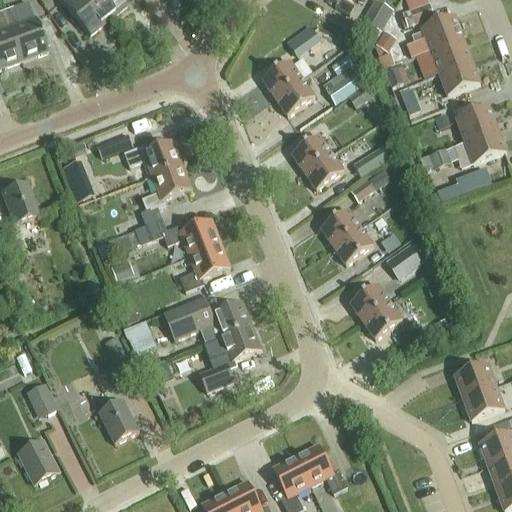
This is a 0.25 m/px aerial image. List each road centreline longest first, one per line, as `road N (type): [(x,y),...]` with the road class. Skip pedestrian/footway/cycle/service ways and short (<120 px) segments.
road 1 (residential): [(318,382),(312,348),(197,63)]
road 2 (residential): [(81,511),(295,403),(318,382)]
road 3 (tertiary): [(0,142),(197,63)]
road 4 (residential): [(318,382),(428,441),(455,511)]
